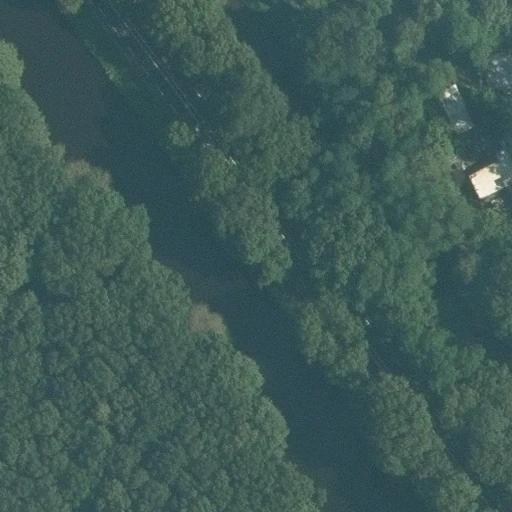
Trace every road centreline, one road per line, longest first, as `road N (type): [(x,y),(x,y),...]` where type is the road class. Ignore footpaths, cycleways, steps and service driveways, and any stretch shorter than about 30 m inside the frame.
road 1 (primary): [(490,511),(109,0)]
road 2 (track): [(0,168),(250,511)]
road 3 (unclassified): [(511,12),(359,16),(309,0)]
